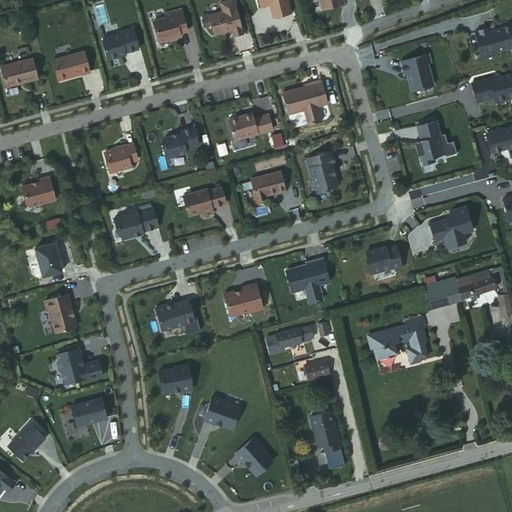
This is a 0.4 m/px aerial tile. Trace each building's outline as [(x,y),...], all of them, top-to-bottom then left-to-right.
[(219,24),(225,22),(225,24),(227,30),(236,27),(228,0),(214,0),(216,4),(202,8),(207,29),(219,25),(219,24)] [(263,2),(266,1),(268,7),(264,8),(266,15),(284,11),(280,0),(252,0),(254,5),(263,2)] [(153,40),(175,34),(174,31),(182,28),(176,7),(159,12),(161,16),(148,19),(153,40)] [(484,27),(469,30),(477,59),(491,55),(491,52),(511,47),(511,45),(507,24),(485,30),(484,27)] [(99,38),(105,57),(117,54),(116,51),(122,50),(135,46),(130,25),(116,29),(116,31),(100,35),(99,38)] [(76,73),(85,70),(79,49),(48,58),(53,78),(76,71),(76,73)] [(423,52),(395,59),(399,73),(402,72),(406,88),(428,83),(422,61),(425,61),(423,52)] [(0,62),(0,84),(31,76),(25,56),(0,62)] [(487,77),(466,83),(472,102),(489,97),(491,102),(511,96),(511,78),(509,79),(507,73),(490,78),(487,77)] [(278,90),(284,112),(299,107),(303,122),(317,118),(313,104),(322,101),(316,77),(300,82),(301,84),(278,90)] [(247,110),(223,116),(229,137),(267,127),(263,112),(248,116),(247,110)] [(448,138),(441,140),(439,131),(434,132),(431,118),(410,124),(414,138),(408,140),(409,144),(411,144),(414,152),(411,153),(414,153),(416,162),(429,158),(428,154),(439,151),(440,154),(451,151),(448,138)] [(497,144),(504,148),(504,150),(505,155),(507,156),(511,155),(511,122),(480,131),(486,151),(497,148),(496,145),(497,144)] [(193,142),(189,125),(175,128),(175,131),(159,135),(157,138),(161,156),(181,150),(180,146),(193,142)] [(306,159),(301,160),(305,173),(307,175),(311,190),(322,187),(323,185),(331,183),(326,164),(329,164),(325,149),(305,154),(306,159)] [(97,179),(119,173),(118,169),(126,166),(122,151),(114,153),(113,152),(100,155),(101,158),(92,160),(97,179)] [(271,169),(245,176),(251,198),(261,195),(260,193),(269,191),(269,190),(277,188),(271,169)] [(35,179),(16,184),(21,201),(26,204),(50,197),(44,175),(34,177),(35,179)] [(504,194),(498,196),(500,204),(498,204),(502,218),(511,215),(511,176),(506,178),(510,192),(511,195),(508,196),(504,194)] [(178,194),(183,212),(186,215),(199,211),(199,213),(208,211),(206,205),(220,201),(216,185),(202,189),(202,187),(178,194)] [(441,217),(424,221),(429,238),(438,235),(440,245),(460,239),(458,230),(466,228),(460,204),(446,207),(441,217)] [(122,214),(109,218),(112,228),(114,228),(117,238),(132,234),(133,232),(138,231),(138,232),(154,228),(148,207),(132,211),(131,206),(121,209),(122,214)] [(49,241),(29,246),(37,273),(56,268),(49,241)] [(372,246),(360,250),(363,259),(362,261),(364,269),(367,271),(390,264),(396,263),(390,244),(380,246),(375,247),(372,246)] [(301,264),(300,262),(280,268),(286,289),(299,286),(303,300),(316,297),(312,282),(323,279),(317,256),(303,259),(304,263),(301,264)] [(499,284),(493,266),(448,278),(449,283),(453,297),(499,284)] [(448,275),(418,283),(425,305),(453,297),(449,283),(432,289),(430,284),(448,278),(448,275)] [(449,283),(448,278),(430,284),(432,289),(449,283)] [(257,306),(250,281),(236,285),(237,288),(228,290),(228,289),(218,291),(224,313),(242,308),(243,310),(257,306)] [(62,291),(39,298),(42,307),(44,306),(50,329),(71,324),(62,291)] [(498,317),(507,315),(505,303),(503,294),(493,296),(498,317)] [(152,304),(158,327),(181,321),(181,320),(190,317),(185,297),(163,303),(162,302),(152,304)] [(420,327),(417,317),(399,321),(400,324),(389,326),(391,330),(380,333),(379,329),(378,330),(362,334),(365,349),(368,349),(372,361),(391,355),(389,344),(404,340),(407,351),(402,352),(405,364),(415,362),(414,358),(422,357),(420,344),(422,344),(417,327),(420,327)] [(321,319),(313,321),(316,334),(324,332),(321,319)] [(309,335),(306,323),(271,332),(271,333),(261,335),(265,351),(279,348),(278,344),(309,335)] [(76,345),(52,351),(53,357),(52,359),(54,367),(57,368),(60,381),(83,374),(84,377),(101,372),(97,356),(80,361),(76,345)] [(278,369),(282,384),(306,377),(325,372),(321,359),(278,369)] [(172,366),(154,368),(158,390),(170,389),(169,386),(175,385),(176,389),(188,387),(184,362),(171,364),(172,366)] [(23,383),(20,390),(28,394),(31,387),(23,383)] [(67,403),(72,424),(102,416),(96,395),(67,403)] [(209,395),(199,419),(211,423),(211,422),(212,420),(218,422),(217,425),(228,429),(236,408),(220,402),(221,400),(209,395)] [(327,408),(305,414),(312,446),(318,444),(324,468),(340,463),(327,408)] [(18,456),(29,444),(30,445),(40,435),(25,420),(3,442),(18,456)] [(251,438),(231,454),(239,464),(240,463),(242,462),(246,466),(244,468),(251,477),(269,463),(258,450),(259,449),(251,438)] [(0,489),(1,490),(9,480),(0,473),(0,489)]
